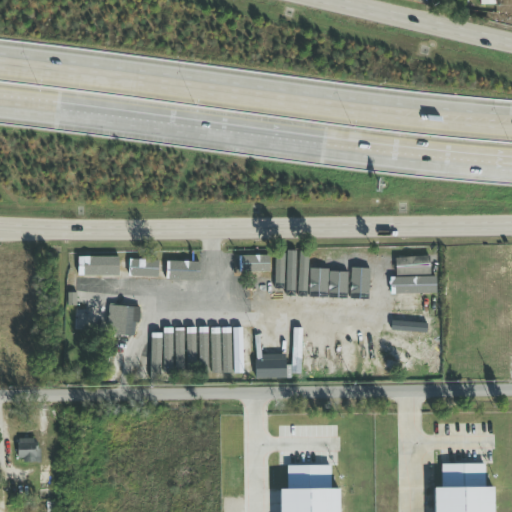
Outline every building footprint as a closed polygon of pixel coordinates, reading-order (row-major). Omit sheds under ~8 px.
[(349,295),(366,295),(368,249),(351,248),(349,295)] [(337,294),(347,295),(348,249),(338,249),(337,294)] [(305,296),(304,250),(287,251),(288,297),(305,296)] [(325,295),(335,295),(336,250),(326,250),(325,295)] [(389,251),(371,250),(369,296),(387,297),(389,251)] [(305,294),(323,294),(324,252),(306,252),(305,294)] [(270,275),(270,255),(235,256),(236,275),(270,275)] [(117,260),(81,259),(80,278),(116,279),(117,260)] [(158,278),(158,261),(129,262),(129,278),(158,278)] [(434,274),(422,262),(397,286),(408,298),(434,274)] [(69,287),(111,289),(111,280),(69,279),(69,287)] [(134,336),(134,324),(139,324),(139,308),(118,307),(117,336),(134,336)] [(380,323),(337,309),(335,318),(377,332),(380,323)] [(419,346),(425,330),(391,317),(385,332),(419,346)] [(377,333),(334,320),(331,329),(374,342),(377,333)] [(198,329),(199,374),(232,373),(232,375),(253,374),(252,328),(198,329)] [(172,331),(172,347),(218,347),(218,331),(172,331)] [(322,331),(312,331),(312,375),(321,375),(322,331)] [(337,376),(336,337),(326,337),(327,376),(337,376)] [(357,375),(356,338),(340,339),(340,376),(357,375)] [(420,361),(379,344),(375,353),(416,370),(420,361)] [(178,359),(216,359),(216,350),(178,350),(178,359)] [(134,380),(152,381),(153,352),(136,352),(134,380)] [(255,380),(290,379),(290,366),(285,366),(284,354),(262,355),(263,360),(254,361),(255,380)] [(16,439),(16,462),(38,462),(38,439),(16,439)] [(433,488),(433,511),(492,511),(492,487),(484,488),(484,464),(440,465),(441,488),(433,488)] [(279,490),(279,511),(338,511),(338,489),(330,490),(330,466),(286,467),(287,490),(279,490)] [(48,487),(48,473),(38,473),(38,487),(48,487)]
